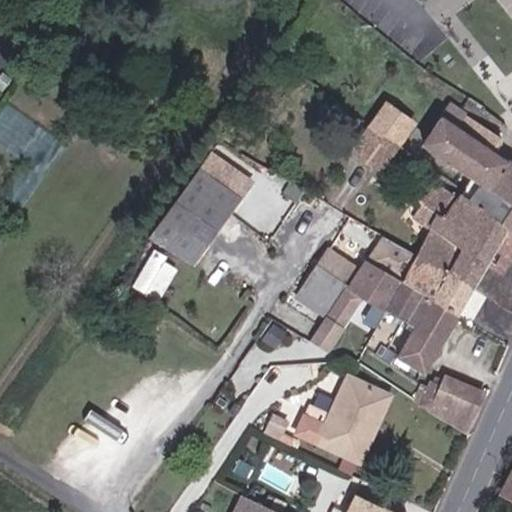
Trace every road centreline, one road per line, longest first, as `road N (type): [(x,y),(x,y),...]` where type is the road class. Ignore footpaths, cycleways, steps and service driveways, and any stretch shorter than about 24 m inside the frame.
road 1 (unknown): [(0,369),(248,38),(263,0)]
road 2 (secondary): [(511,396),(459,511)]
